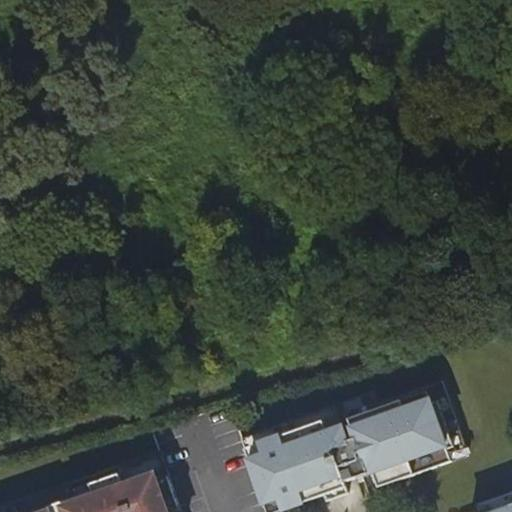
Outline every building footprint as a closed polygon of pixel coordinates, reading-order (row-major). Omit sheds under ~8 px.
[(241,441),(248,462),(261,457),(257,445),(323,422),(327,434),(342,429),(347,443),(355,440),(348,420),(426,392),(430,405),(437,403),(453,448),(447,451),(451,463),(468,457),(441,383),(376,405),(372,394),(241,441)] [(261,457),(248,462),(264,505),(277,500),(281,511),(316,500),(320,498),(324,497),(326,503),(348,495),(344,484),(373,474),(378,489),(451,463),(447,451),(453,448),(437,403),(430,405),(426,392),(348,420),(355,440),(347,443),(342,429),(327,434),(323,422),(257,445),(261,457)] [(0,511),(37,511),(92,493),(89,486),(119,475),(123,487),(154,476),(156,483),(168,478),(159,453),(0,509),(0,511)] [(178,511),(180,511),(168,478),(156,483),(154,476),(123,487),(119,475),(89,486),(92,493),(37,511),(178,511)] [(511,511),(511,493),(477,506),(478,511),(511,511)] [(281,511),(277,500),(264,505),(266,511),(281,511)]
